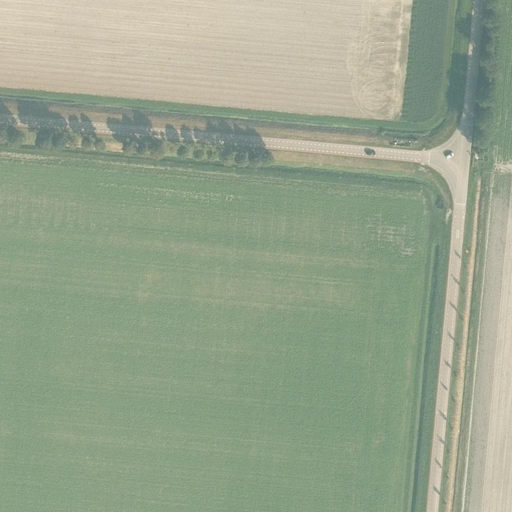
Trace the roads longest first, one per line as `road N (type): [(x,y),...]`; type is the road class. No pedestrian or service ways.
road 1 (tertiary): [(463,157),(0,116)]
road 2 (tertiary): [(431,511),(463,157)]
road 3 (tertiary): [(463,157),(478,0)]
